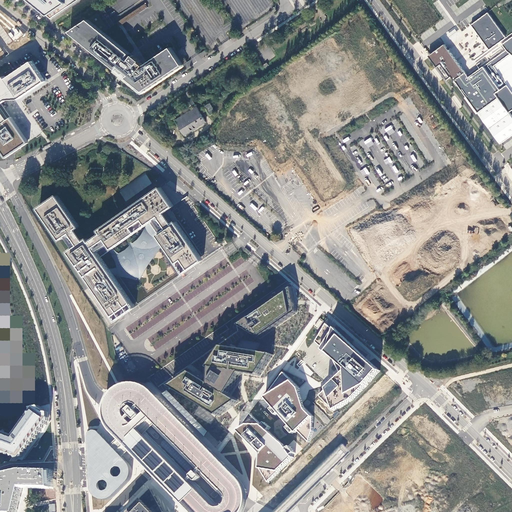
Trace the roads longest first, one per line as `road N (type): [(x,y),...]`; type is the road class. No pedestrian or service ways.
road 1 (tertiary): [(425,387),(129,126)]
road 2 (primary): [(0,211),(56,348),(73,511)]
road 3 (residential): [(511,188),(374,0)]
road 4 (unclassified): [(130,116),(287,6)]
road 5 (unclassified): [(303,511),(425,387)]
road 6 (tertiary): [(0,1),(82,68),(107,112)]
road 7 (tertiary): [(119,106),(87,60),(11,0)]
road 8 (tertiary): [(106,125),(0,181)]
